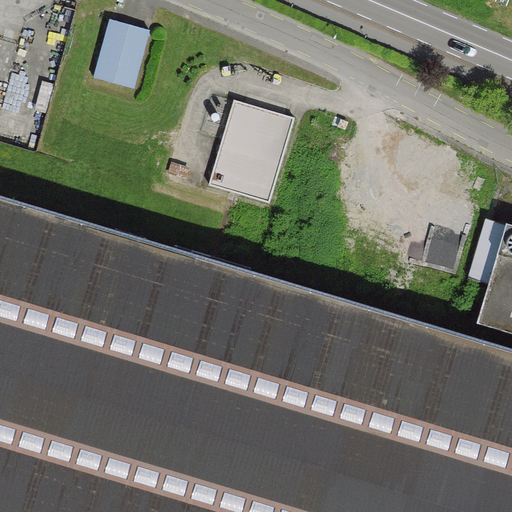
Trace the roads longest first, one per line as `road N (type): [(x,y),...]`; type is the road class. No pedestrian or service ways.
road 1 (unclassified): [(511,147),(204,0)]
road 2 (primary): [(511,60),(369,0)]
